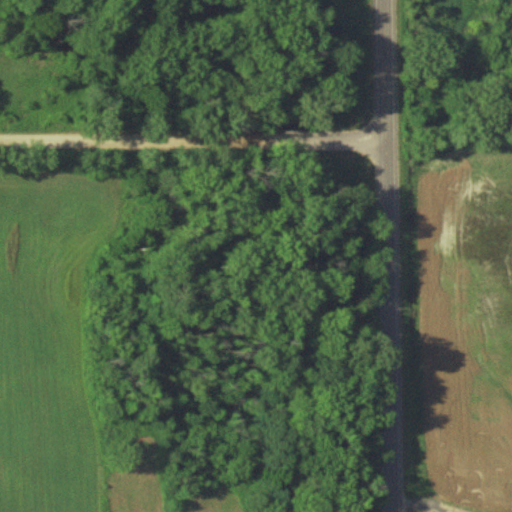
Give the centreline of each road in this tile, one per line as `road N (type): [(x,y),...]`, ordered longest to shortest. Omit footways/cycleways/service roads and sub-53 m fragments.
road 1 (tertiary): [(392,511),(386,0)]
road 2 (residential): [(388,142),(0,143)]
